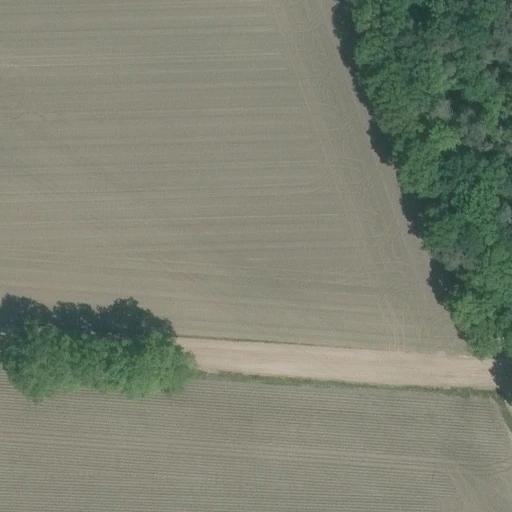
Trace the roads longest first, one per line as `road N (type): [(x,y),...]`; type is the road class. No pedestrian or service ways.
road 1 (track): [(0,335),(413,369),(511,395)]
road 2 (track): [(411,0),(511,315)]
